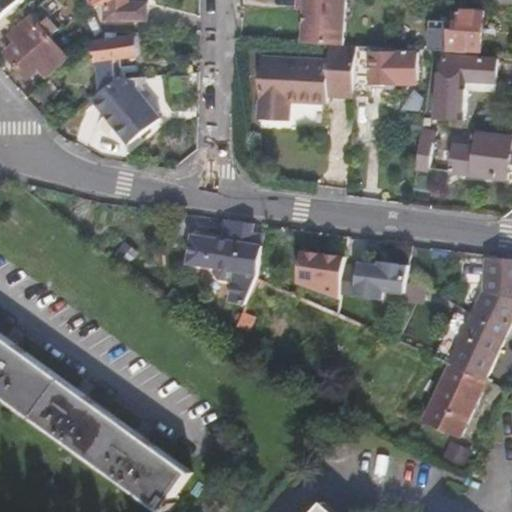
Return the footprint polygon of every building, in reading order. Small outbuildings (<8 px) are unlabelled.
[(14,0),(0,0),(0,25),(6,31),(26,13),(14,0)] [(90,0),(91,2),(92,6),(110,6),(109,22),(149,23),(149,7),(142,7),(142,0),(90,0)] [(295,0),(263,0),(263,11),(295,12),(295,0)] [(297,0),(297,10),(306,10),(304,43),(349,45),(350,0),(297,0)] [(511,8),(511,0),(494,0),(494,7),(511,8)] [(431,51),(458,52),(458,49),(479,50),(481,13),(461,12),(459,25),(452,25),(452,21),(438,20),(438,29),(423,29),(422,50),(423,50),(431,51)] [(52,37),(60,30),(54,22),(45,29),(35,18),(14,37),(20,45),(8,56),(18,67),(52,37)] [(69,57),(52,37),(18,67),(30,80),(42,69),(48,76),(69,57)] [(120,82),(125,81),(121,58),(138,54),(134,37),(93,45),(103,94),(120,82)] [(355,46),(326,44),(326,52),(326,58),(260,56),(259,115),(288,115),(288,99),(324,99),(324,93),(354,94),(355,46)] [(354,94),(353,132),(357,94),(363,47),(355,46),(354,94)] [(363,47),(357,94),(376,96),(378,81),(420,82),(420,55),(409,54),(409,52),(409,49),(363,47)] [(436,119),(465,121),(465,98),(466,82),(497,82),(497,60),(444,57),(443,75),(438,75),(436,119)] [(64,82),(56,73),(38,89),(46,98),(64,82)] [(120,82),(94,100),(127,147),(160,124),(140,96),(138,80),(125,81),(120,82)] [(422,132),(419,169),(433,170),(436,143),(440,144),(441,134),(431,133),(422,132)] [(480,147),(477,177),(511,180),(511,176),(511,136),(505,136),(481,134),(480,147)] [(461,176),(477,177),(480,147),(459,145),(455,175),(461,176)] [(258,277),(267,227),(225,221),(222,240),(192,235),(187,266),(258,277)] [(123,268),(136,252),(124,243),(112,259),(123,268)] [(304,249),(300,290),(345,293),(349,252),(304,249)] [(489,380),(511,328),(511,258),(464,256),(461,289),(456,312),(436,356),(451,363),(423,421),(464,439),(490,381),(489,380)] [(409,298),(413,264),(361,258),(358,292),(409,298)] [(161,300),(173,310),(191,287),(179,278),(161,300)] [(249,333),(255,318),(243,313),(237,328),(249,333)] [(162,511),(188,476),(0,338),(0,397),(156,511),(162,511)] [(467,459),(470,451),(454,443),(449,450),(467,459)] [(337,511),(326,501),(316,511),(337,511)]
